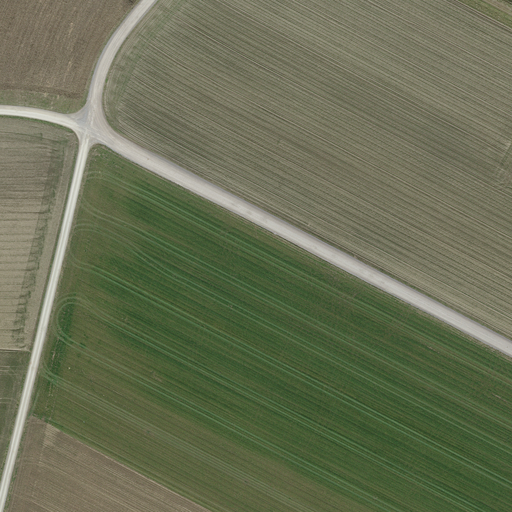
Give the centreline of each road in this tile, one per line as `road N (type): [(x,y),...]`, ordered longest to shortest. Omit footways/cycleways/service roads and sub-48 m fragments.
road 1 (track): [(511,350),(88,127),(0,109)]
road 2 (track): [(151,0),(101,70),(0,508)]
